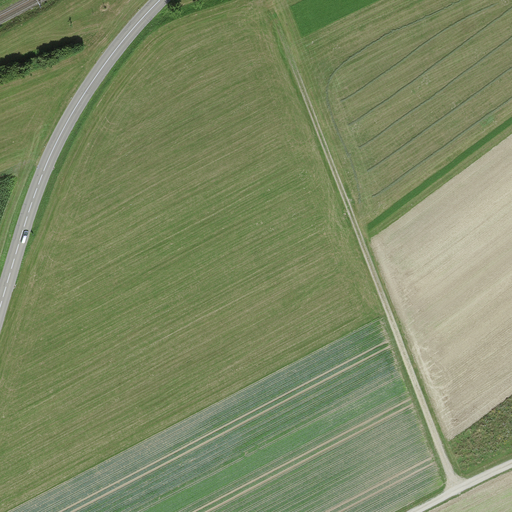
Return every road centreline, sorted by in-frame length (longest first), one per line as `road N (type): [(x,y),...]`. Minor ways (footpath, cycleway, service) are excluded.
road 1 (track): [(454,485),(279,6)]
road 2 (tertiary): [(0,309),(53,149),(118,46),(161,0)]
